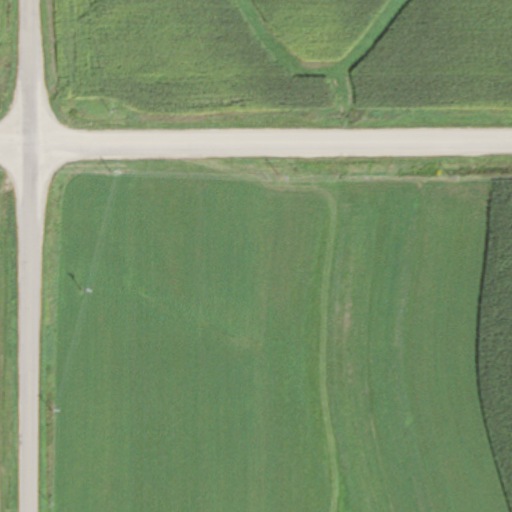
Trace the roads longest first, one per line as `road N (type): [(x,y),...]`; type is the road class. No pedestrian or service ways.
road 1 (secondary): [(31,511),(32,0)]
road 2 (secondary): [(511,146),(34,152)]
